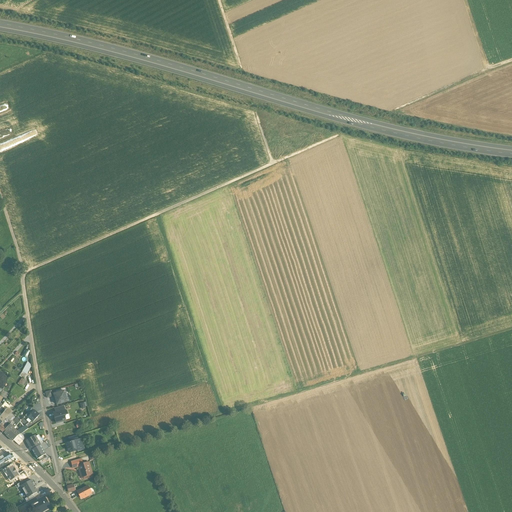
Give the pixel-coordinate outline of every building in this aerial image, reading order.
[(22,372),(27,374),(31,368),(30,365),(27,362),(22,372)] [(24,379),(22,378),(18,384),(24,388),(28,382),(24,379)] [(60,391),(56,392),(56,394),(54,394),(57,405),(67,402),(66,397),(67,397),(66,395),(65,395),(64,391),(60,392),(60,391)] [(6,410),(2,407),(0,408),(0,413),(2,415),(0,417),(0,420),(2,422),(4,419),(5,419),(11,413),(13,412),(8,408),(6,410)] [(25,416),(27,418),(33,411),(31,409),(25,416)] [(33,422),(39,415),(34,410),(33,411),(27,418),(33,422)] [(56,413),(53,413),(56,423),(65,420),(64,417),(66,415),(64,410),(56,413)] [(11,413),(5,419),(8,421),(7,422),(10,424),(13,421),(15,419),(11,413)] [(17,425),(16,425),(21,430),(23,433),(28,429),(26,425),(24,427),(20,422),(17,425)] [(7,428),(3,432),(6,435),(11,431),(13,429),(14,428),(11,426),(10,424),(7,428)] [(11,431),(6,435),(13,441),(13,440),(16,437),(17,437),(19,435),(17,433),(13,429),(11,431)] [(98,435),(93,437),(96,446),(102,444),(98,435)] [(35,436),(26,441),(32,450),(40,445),(35,436)] [(22,441),(17,437),(16,437),(13,440),(19,445),(22,441)] [(78,440),(75,441),(78,450),(78,451),(84,449),(81,439),(78,440)] [(69,442),(66,443),(69,453),(78,450),(75,441),(69,442)] [(45,442),(40,445),(43,451),(48,448),(49,448),(45,442)] [(43,451),(40,445),(32,450),(37,459),(38,459),(40,462),(46,457),(45,455),(46,454),(43,451)] [(3,452),(0,453),(0,465),(11,459),(9,457),(10,456),(8,452),(4,454),(3,452)] [(83,464),(78,466),(82,477),(86,476),(88,478),(90,477),(91,474),(92,474),(89,463),(83,464)] [(17,477),(19,476),(17,472),(15,469),(12,466),(4,471),(11,481),(15,478),(16,481),(19,480),(17,477)] [(19,480),(21,482),(25,480),(24,480),(28,477),(24,472),(19,476),(17,477),(19,480)] [(35,486),(31,480),(26,483),(21,486),(24,492),(35,486)] [(38,492),(35,486),(24,492),(28,498),(33,495),(38,492)] [(91,493),(88,487),(77,492),(81,499),(83,497),(84,498),(88,496),(88,495),(91,493)] [(35,502),(32,504),(36,511),(42,511),(41,511),(49,506),(44,497),(35,502)]
